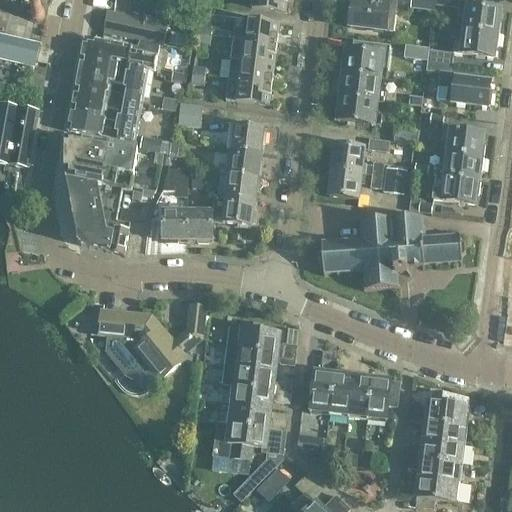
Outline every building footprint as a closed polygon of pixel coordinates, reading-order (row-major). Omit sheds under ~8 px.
[(285,15),(287,0),(253,0),(252,10),(285,15)] [(354,0),(354,3),(353,2),(349,29),(387,33),(393,34),(396,0),(354,0)] [(434,14),(435,7),(436,0),(411,0),(410,10),(434,14)] [(473,0),(436,0),(435,7),(458,10),(458,18),(464,19),(462,32),(497,36),(500,13),(472,9),(473,0)] [(138,19),(107,12),(102,33),(163,47),(168,25),(151,22),(151,20),(139,17),(138,19)] [(277,47),(279,26),(244,22),(241,43),(277,47)] [(198,37),(211,38),(212,30),(199,28),(198,37)] [(494,60),(497,36),(462,32),(460,44),(454,44),(452,55),(459,56),(494,60)] [(210,47),(211,38),(198,37),(197,46),(210,47)] [(35,63),(39,46),(11,40),(7,56),(35,63)] [(131,53),(132,49),(85,40),(82,60),(112,66),(127,69),(149,74),(154,75),(158,58),(154,57),(157,47),(138,44),(136,54),(131,53)] [(274,67),(277,47),(241,43),(239,63),(274,67)] [(428,52),(429,50),(405,46),(403,60),(427,63),(427,62),(428,52)] [(386,81),(387,71),(383,71),(384,57),(346,52),(343,76),(382,81),(386,81)] [(427,62),(452,65),(453,55),(428,52),(427,62)] [(105,102),(112,66),(82,60),(75,96),(105,102)] [(452,65),(427,62),(427,63),(426,71),(439,73),(451,75),(452,65)] [(272,87),(274,67),(239,63),(236,83),(272,87)] [(143,110),(149,74),(127,69),(120,105),(143,110)] [(193,77),(205,79),(206,70),(194,69),(193,77)] [(435,102),(446,104),(451,105),(487,109),(487,107),(489,107),(491,96),(489,96),(490,85),(484,84),(485,79),(471,78),(470,83),(454,80),(451,80),(451,75),(439,73),(435,102)] [(380,94),(382,81),(343,76),(340,99),(379,104),(383,105),(384,95),(380,94)] [(204,88),(205,79),(193,77),(191,86),(204,88)] [(269,108),(272,87),(236,83),(234,103),(269,108)] [(178,113),(182,96),(170,94),(167,111),(178,113)] [(102,120),(105,102),(75,96),(72,114),(102,120)] [(422,109),(423,99),(409,97),(408,107),(422,109)] [(377,117),(379,104),(340,99),(338,123),(376,128),(380,128),(381,118),(377,117)] [(38,112),(22,109),(0,105),(0,165),(27,170),(38,112)] [(143,110),(120,105),(114,142),(136,146),(143,110)] [(200,130),(202,108),(180,106),(178,128),(200,130)] [(98,139),(102,120),(72,114),(69,133),(98,139)] [(419,124),(430,125),(430,126),(443,128),(444,118),(431,116),(421,115),(419,124)] [(265,146),(266,135),(264,135),(264,132),(230,128),(226,152),(228,153),(230,153),(263,157),(263,150),(262,149),(262,145),(265,146)] [(393,143),(398,144),(417,147),(418,134),(395,131),(393,143)] [(445,156),(481,161),(484,137),(448,133),(445,156)] [(162,142),(142,139),(139,153),(160,156),(162,142)] [(138,194),(145,154),(67,140),(66,180),(138,194)] [(397,153),(398,144),(393,143),(369,141),(368,153),(389,155),(389,152),(397,153)] [(180,160),(182,147),(173,146),(171,159),(180,160)] [(373,168),(366,167),(367,166),(364,166),(366,151),(334,147),(331,173),(365,177),(371,177),(382,179),(384,166),(373,164),(373,168)] [(262,163),(263,157),(230,153),(228,153),(225,176),(227,176),(227,178),(258,181),(258,178),(261,178),(262,167),(260,167),(260,162),(262,163)] [(478,184),(481,161),(445,156),(443,170),(416,166),(414,175),(437,179),(442,180),(442,179),(478,184)] [(407,173),(385,170),(383,194),(404,197),(407,173)] [(188,191),(188,177),(188,173),(168,172),(162,194),(175,194),(175,191),(188,191)] [(364,187),(365,177),(331,173),(328,198),(360,202),(362,186),(364,187)] [(382,179),(371,177),(370,190),(381,192),(382,179)] [(258,183),(258,181),(227,178),(224,200),(214,199),(214,201),(257,206),(258,198),(256,198),(256,194),(258,194),(260,183),(258,183)] [(475,207),(478,184),(442,179),(442,180),(437,179),(435,191),(435,190),(433,202),(475,207)] [(138,194),(66,180),(67,189),(78,247),(124,258),(130,227),(115,223),(122,191),(138,194)] [(205,191),(205,182),(192,182),(192,191),(205,191)] [(134,209),(146,211),(149,197),(137,195),(134,209)] [(256,212),(257,206),(214,201),(212,212),(212,224),(222,226),(223,225),(238,227),(238,229),(250,231),(250,229),(252,229),(252,225),(255,226),(256,215),(254,214),(254,211),(256,212)] [(432,216),(433,206),(420,204),(418,214),(432,216)] [(187,212),(177,212),(163,212),(162,230),(161,230),(160,241),(162,241),(162,243),(166,243),(166,245),(177,245),(176,243),(187,243),(187,212)] [(212,224),(212,212),(187,212),(187,243),(197,243),(198,245),(209,246),(208,243),(212,243),(212,241),(214,241),(214,231),(212,231),(212,224)] [(393,240),(392,221),(360,223),(362,242),(321,245),(321,251),(317,255),(318,264),(322,267),(323,276),(364,274),(365,292),(397,290),(396,276),(408,274),(408,270),(424,269),(424,267),(462,264),(462,259),(465,255),(465,246),(461,242),(460,237),(422,240),(422,237),(393,240)] [(186,358),(202,344),(206,311),(190,309),(187,333),(173,345),(151,319),(102,314),(99,337),(108,338),(106,355),(124,376),(131,381),(147,368),(160,383),(188,360),(186,358)] [(295,359),(297,349),(283,347),(283,348),(279,347),(280,337),(230,330),(227,350),(295,359)] [(294,368),(295,359),(227,350),(225,368),(275,375),(277,364),(281,365),(280,367),(294,368)] [(274,385),(275,375),(225,368),(222,387),(235,389),(291,396),(292,386),(278,385),(278,386),(274,385)] [(329,415),(334,377),(315,374),(315,375),(306,374),(302,399),(312,400),(310,413),(329,415)] [(348,417),(353,379),(334,377),(329,415),(348,417)] [(367,419),(372,381),(353,379),(348,417),(367,419)] [(397,410),(400,385),(391,384),(372,381),(367,419),(386,422),(388,409),(397,410)] [(289,406),(291,396),(235,389),(232,408),(271,413),(272,403),(276,403),(276,404),(289,406)] [(468,408),(469,402),(434,397),(433,406),(428,406),(427,414),(419,412),(420,406),(410,405),(407,421),(466,429),(469,408),(468,408)] [(269,423),(271,413),(232,408),(230,427),(286,434),(287,424),(273,422),(273,424),(269,423)] [(464,448),(466,429),(407,421),(406,432),(424,434),(423,443),(464,448)] [(283,457),(286,434),(230,427),(227,446),(230,446),(228,461),(252,465),(254,449),(262,451),(261,454),(283,457)] [(299,455),(326,457),(327,438),(300,436),(299,455)] [(461,467),(464,448),(423,443),(422,451),(404,449),(403,459),(461,467)] [(371,455),(363,454),(361,470),(369,471),(371,455)] [(356,469),(357,458),(343,456),(342,468),(356,469)] [(459,486),(461,467),(403,459),(402,470),(420,472),(418,481),(459,486)] [(290,481),(299,475),(288,460),(280,466),(290,481)] [(288,483),(277,472),(257,493),(269,504),(288,483)] [(457,505),(459,486),(418,481),(416,500),(417,500),(415,509),(433,511),(434,502),(457,505)] [(335,511),(343,505),(335,498),(325,508),(326,509),(324,511),(316,504),(314,506),(305,497),(290,511),(335,511)]
